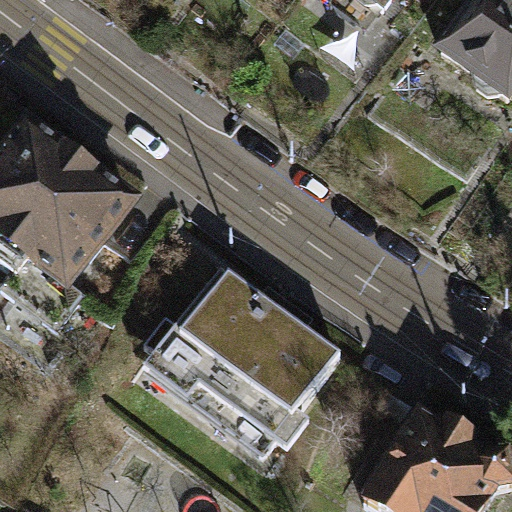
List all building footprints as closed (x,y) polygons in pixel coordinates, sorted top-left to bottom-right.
[(389,0),(362,0),(380,13),(389,0)] [(511,2),(508,0),(478,0),(440,58),(506,102),(511,92),(511,2)] [(126,207),(23,131),(0,162),(0,269),(8,275),(0,286),(0,293),(53,333),(78,299),(65,289),(126,207)] [(335,362),(218,276),(177,332),(162,321),(139,353),(152,363),(141,378),(260,466),(273,448),(287,457),(308,428),(294,418),(335,362)] [(418,420),(366,510),(369,511),(479,511),(490,494),(510,488),(505,460),(489,464),(468,452),(474,443),(446,427),(442,433),(418,420)]
